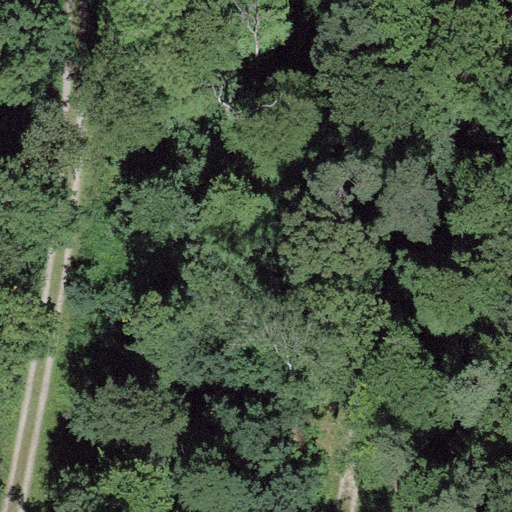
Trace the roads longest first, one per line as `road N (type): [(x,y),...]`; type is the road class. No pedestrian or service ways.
road 1 (track): [(81,0),(7,511)]
road 2 (track): [(511,30),(460,126),(397,279),(349,511)]
